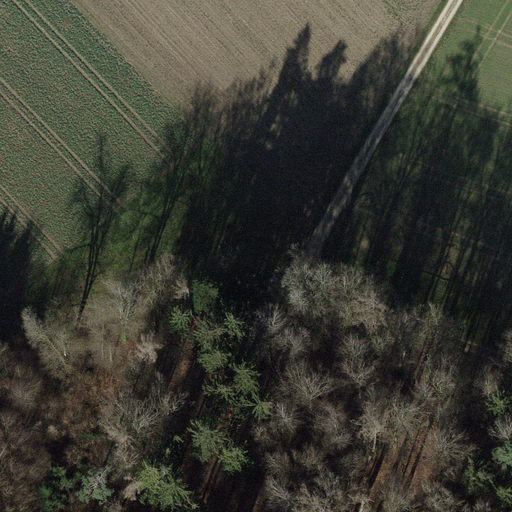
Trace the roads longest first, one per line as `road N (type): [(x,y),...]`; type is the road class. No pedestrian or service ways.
road 1 (track): [(0,295),(63,306),(175,302),(291,282),(511,363)]
road 2 (track): [(457,0),(291,282)]
